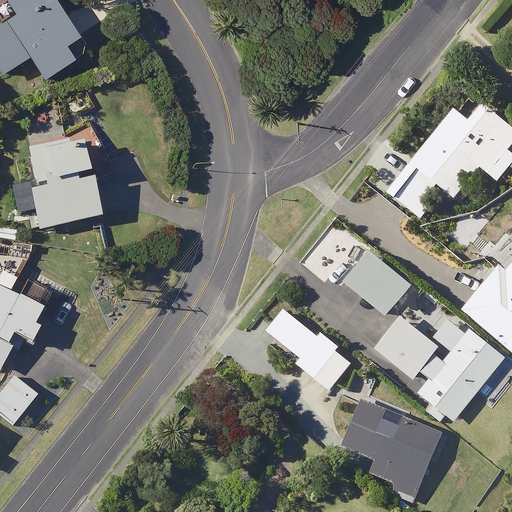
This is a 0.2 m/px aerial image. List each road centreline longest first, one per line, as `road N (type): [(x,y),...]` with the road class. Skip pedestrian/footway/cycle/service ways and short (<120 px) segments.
road 1 (residential): [(37,511),(202,293),(231,213),(232,169)]
road 2 (residential): [(232,169),(267,168),(314,150),(351,120),(446,0)]
road 3 (residential): [(232,169),(225,97),(173,0)]
